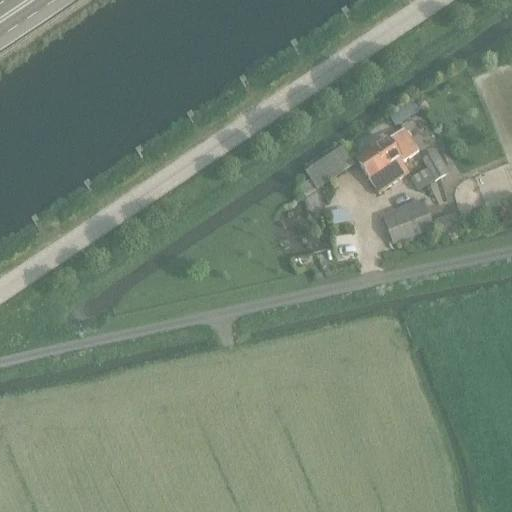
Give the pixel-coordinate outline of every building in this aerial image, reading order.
[(414,101),(387,118),(395,130),(422,113),(414,101)] [(402,165),(410,159),(419,153),(411,141),(402,147),(396,137),(386,143),(382,137),(369,146),(374,152),(357,164),(379,195),(409,174),(402,165)] [(317,191),(354,167),(342,149),(306,173),(317,191)] [(417,192),(434,182),(448,174),(436,153),(422,161),(428,171),(411,181),(417,192)] [(422,201),(381,217),(393,248),(434,231),(422,201)] [(495,203),(476,209),(480,220),(499,213),(495,203)] [(457,216),(434,222),(438,237),(461,231),(457,216)]
